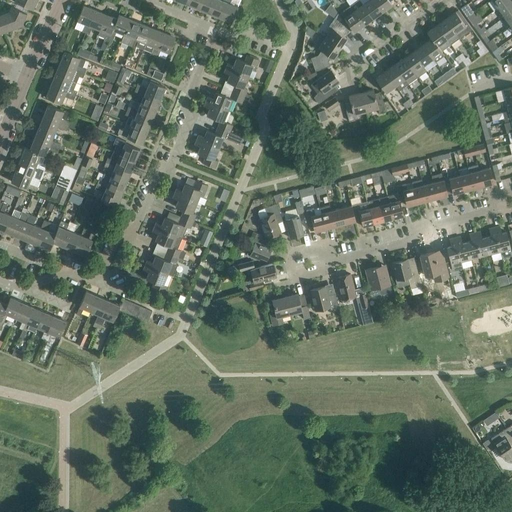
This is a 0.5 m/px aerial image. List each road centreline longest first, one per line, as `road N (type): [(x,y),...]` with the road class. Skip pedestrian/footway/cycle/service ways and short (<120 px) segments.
road 1 (residential): [(90,277),(117,236),(139,222),(158,171),(171,166),(191,118),(184,108),(216,31)]
road 2 (residential): [(336,261),(404,244),(418,229),(511,199)]
